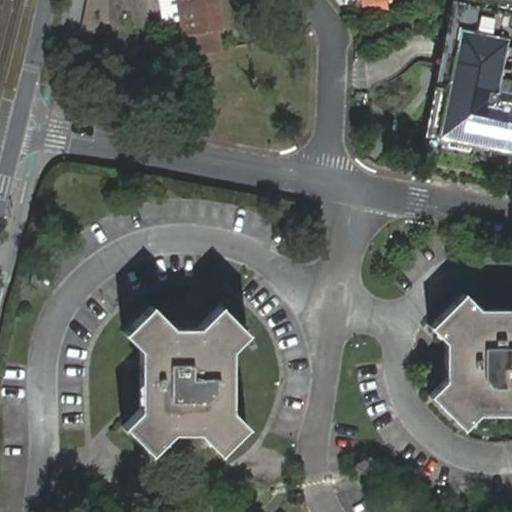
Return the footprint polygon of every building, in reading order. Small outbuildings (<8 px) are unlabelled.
[(178,0),(185,38),(167,41),(171,59),(222,49),(219,32),(227,31),(221,0),(178,0)] [(511,67),(511,0),(449,0),(412,142),(511,168),(511,82),(508,81),(511,67)] [(366,4),(367,11),(384,6),(383,1),(366,4)] [(436,326),(453,344),(461,353),(461,371),(451,380),(435,396),(466,429),(484,413),(492,405),(509,404),(511,407),(511,322),(496,322),(487,312),(470,294),(436,326)] [(105,329),(120,345),(128,354),(128,395),(118,404),(102,420),(128,449),(159,420),(192,421),(222,451),(251,423),(235,407),(227,398),(228,354),(238,345),(253,330),(226,302),(193,334),(164,332),(133,300),(105,329)] [(511,313),(487,312),(496,322),(511,322),(511,313)] [(461,353),(453,344),(451,380),(461,371),(461,353)] [(128,354),(120,345),(118,404),(128,395),(128,354)] [(235,407),(238,345),(228,354),(227,398),(235,407)] [(484,413),(511,413),(511,407),(509,404),(492,405),(484,413)]
